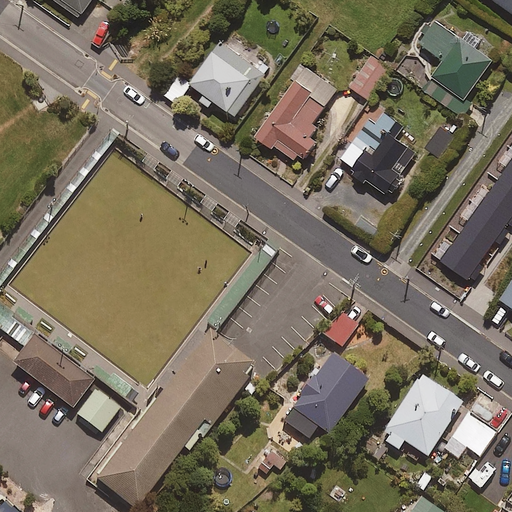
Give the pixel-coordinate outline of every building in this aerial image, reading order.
[(54,0),(80,19),(94,0),(54,0)] [(511,0),(493,0),(511,13),(511,0)] [(474,104),(468,99),(493,63),(433,21),(418,44),(447,64),(427,92),(465,118),(474,104)] [(270,69),(226,38),(192,86),(206,96),(202,102),(210,108),(214,102),(236,118),(270,69)] [(391,70),(372,57),(351,88),(370,100),(391,70)] [(275,147),(298,163),(300,159),(305,162),(325,134),(314,125),(338,91),(307,69),(256,139),(272,151),(275,147)] [(192,85),(180,77),(166,96),(178,105),(192,85)] [(370,122),(340,164),(386,198),(402,177),(393,171),(401,160),(408,165),(415,155),(396,140),(405,127),(386,113),(376,126),(370,122)] [(511,169),(502,184),(511,191),(511,203),(507,211),(494,202),(457,256),(486,276),(511,238),(511,169)] [(218,335),(280,251),(266,241),(204,325),(218,335)] [(511,287),(502,302),(511,308),(511,287)] [(356,328),(340,316),(324,336),(340,349),(356,328)] [(260,371),(211,334),(108,468),(156,506),(260,371)] [(103,381),(54,344),(29,376),(78,413),(103,381)] [(368,383),(330,356),(291,409),(329,436),(368,383)] [(462,405),(420,378),(380,441),(398,453),(404,444),(428,459),(462,405)] [(122,407),(98,389),(78,416),(102,434),(122,407)] [(497,434),(468,415),(444,450),(459,460),(466,449),(480,458),(497,434)] [(434,511),(422,503),(415,511),(434,511)]
